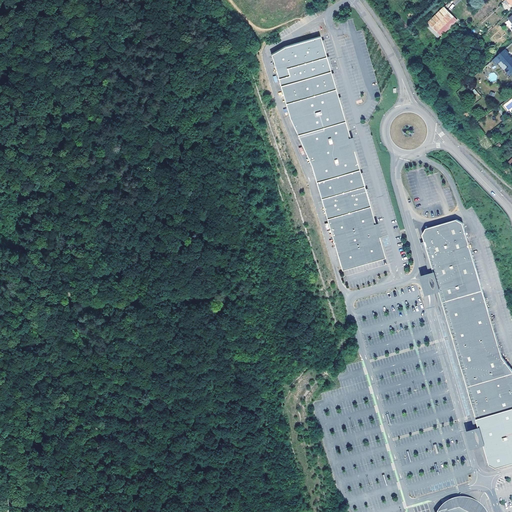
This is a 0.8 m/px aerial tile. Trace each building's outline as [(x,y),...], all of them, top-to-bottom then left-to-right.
[(457,20),(445,7),(429,23),(441,36),(457,20)] [(312,164),(317,182),(342,270),(385,257),(377,228),(367,195),(360,169),(352,143),(346,120),(341,103),(333,74),(327,54),(322,36),(286,46),(273,54),(290,117),(298,134),(312,164)] [(510,53),(506,49),(497,56),(501,61),(502,60),(508,67),(506,70),(511,76),(511,74),(511,57),(511,58),(508,55),(510,53)] [(509,83),(501,89),(504,92),(511,87),(509,83)] [(471,401),(473,409),(479,427),(481,435),(483,442),(485,450),(488,459),(489,462),(495,466),(511,461),(511,370),(502,357),(492,321),(485,299),(468,238),(463,223),(457,219),(426,228),(423,234),(425,241),(435,274),(436,278),(436,280),(439,288),(444,307),(446,312),(448,320),(463,373),(471,401)] [(435,274),(425,241),(421,242),(431,275),(435,274)] [(359,266),(360,271),(386,265),(384,260),(359,266)] [(423,277),(427,292),(435,289),(439,288),(436,280),(436,278),(435,274),(431,275),(423,277)] [(435,289),(475,428),(479,427),(473,409),(471,401),(463,373),(448,320),(446,312),(444,307),(439,288),(435,289)] [(401,302),(357,315),(361,328),(405,315),(401,302)] [(408,321),(363,334),(367,347),(411,334),(408,321)] [(413,341),(368,354),(372,367),(416,354),(413,341)] [(419,361),(374,374),(378,387),(422,374),(419,361)] [(364,375),(337,383),(341,395),(367,388),(364,375)] [(425,381),(380,394),(384,406),(429,393),(425,381)] [(369,394),(343,402),(347,415),(373,407),(369,394)] [(430,399),(386,412),(389,425),(434,412),(430,399)] [(375,412),(349,420),(353,433),(379,425),(375,412)] [(436,421),(391,434),(395,447),(440,434),(436,421)] [(479,443),(483,442),(481,435),(479,427),(475,428),(467,430),(471,445),(479,443)] [(381,432),(354,440),(358,453),(384,445),(381,432)] [(442,440),(397,453),(401,466),(445,453),(442,440)] [(489,462),(488,459),(485,450),(483,442),(479,443),(482,452),(484,460),(485,464),(489,462)] [(386,451),(359,459),(363,472),(390,464),(386,451)] [(448,460),(403,472),(407,485),(451,472),(448,460)] [(391,470),(365,478),(368,491),(378,488),(395,483),(391,470)] [(397,490),(371,498),(375,510),(401,502),(397,490)] [(511,493),(502,496),(506,509),(511,507),(511,493)] [(483,511),(474,503),(461,499),(450,501),(442,506),(436,511),(483,511)]
